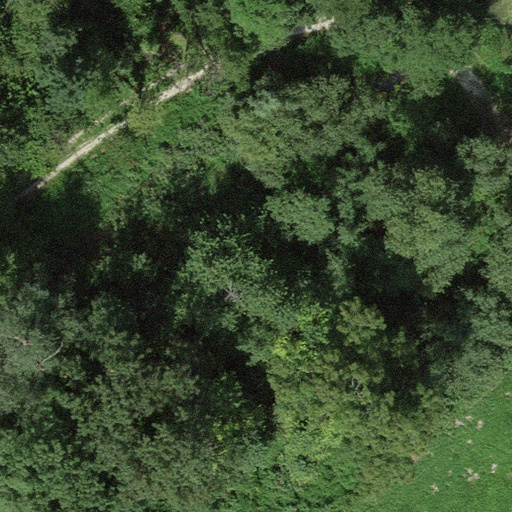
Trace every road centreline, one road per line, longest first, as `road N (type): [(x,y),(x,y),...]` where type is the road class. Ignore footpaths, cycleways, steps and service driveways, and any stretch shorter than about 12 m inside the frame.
road 1 (track): [(0,195),(267,7),(390,0)]
road 2 (track): [(418,0),(511,142)]
